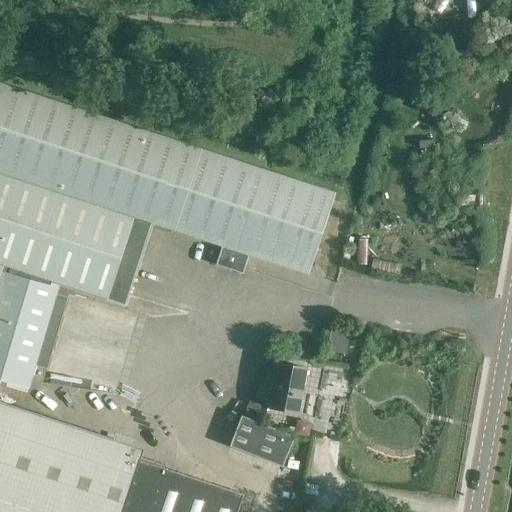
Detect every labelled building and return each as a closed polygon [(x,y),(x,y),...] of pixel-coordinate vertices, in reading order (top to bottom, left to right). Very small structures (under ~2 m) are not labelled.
[(59,287),(125,308),(151,225),(135,219),(162,137),(0,84),(0,382),(0,381),(29,390),(59,287)] [(162,137),(135,219),(151,225),(222,248),(216,266),(241,274),(247,256),(308,276),(335,194),(162,137)] [(95,302),(91,320),(136,329),(139,311),(95,302)] [(80,354),(125,366),(130,348),(85,336),(80,354)] [(269,409),(299,414),(307,369),(277,365),(269,409)] [(0,511),(125,511),(146,451),(0,402),(0,511)] [(242,417),(230,447),(282,468),(294,438),(242,417)] [(143,461),(125,511),(212,511),(220,487),(143,461)]
